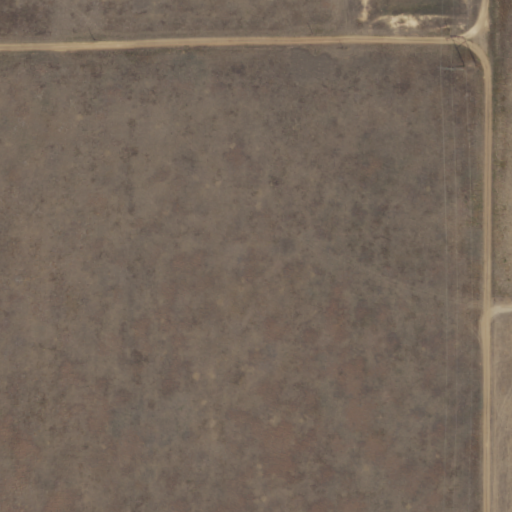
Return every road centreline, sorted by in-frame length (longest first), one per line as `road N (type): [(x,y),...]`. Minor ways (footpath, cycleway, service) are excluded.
road 1 (residential): [(489,29),(0,40)]
road 2 (track): [(489,29),(490,511)]
